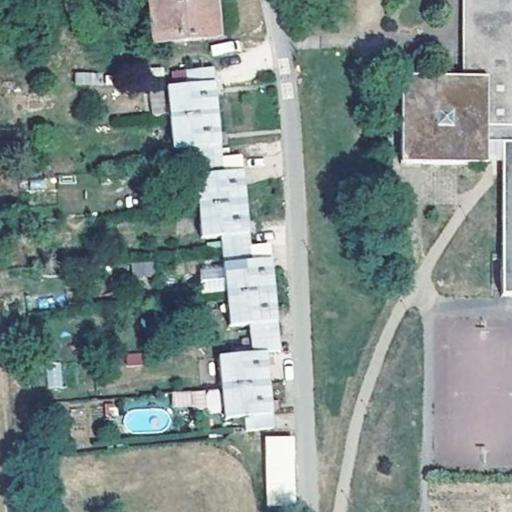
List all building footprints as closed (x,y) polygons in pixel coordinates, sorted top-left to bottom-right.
[(147,0),(151,44),(216,38),(212,0),(147,0)] [(511,0),(463,0),(462,77),(401,77),(400,163),(486,162),(487,140),(501,140),(501,295),(511,294),(511,0)] [(224,418),(243,416),(245,430),(271,428),(265,352),(278,350),(271,260),(250,262),(242,172),(223,174),(214,68),(185,72),(186,87),(166,90),(172,151),(192,149),(200,239),(222,237),(230,325),(250,323),(253,353),(220,356),(224,418)] [(75,86),(97,85),(97,72),(74,73),(75,86)] [(154,274),(152,260),(132,262),(134,277),(154,274)] [(200,266),(201,292),(225,290),(223,265),(200,266)] [(46,361),(46,388),(62,388),(62,361),(46,361)] [(172,408),(205,405),(204,389),(171,391),(172,408)] [(207,389),(207,411),(219,411),(219,390),(207,389)] [(265,436),(266,505),(296,504),(294,436),(265,436)]
